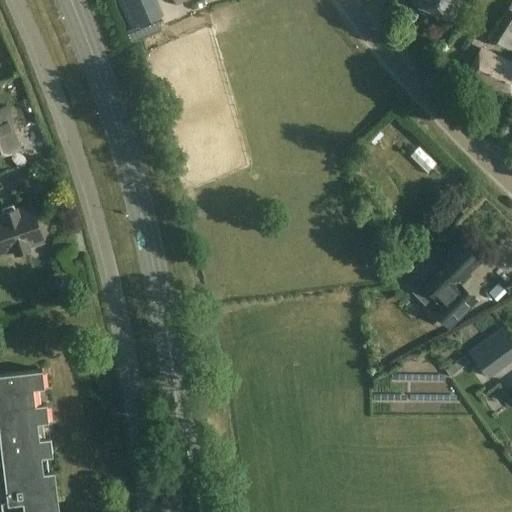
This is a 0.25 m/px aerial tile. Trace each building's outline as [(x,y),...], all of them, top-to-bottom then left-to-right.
[(163,16),(155,0),(122,0),(135,29),(163,16)] [(411,0),(409,5),(450,23),(460,0),(411,0)] [(511,44),(511,3),(510,3),(488,39),(508,52),(511,44)] [(511,89),(511,65),(480,51),(467,77),(509,96),(511,89)] [(0,108),(0,155),(20,148),(12,127),(14,126),(7,106),(0,108)] [(233,146),(246,141),(239,122),(226,127),(233,146)] [(44,242),(33,207),(19,212),(18,208),(3,213),(4,216),(0,217),(0,250),(2,256),(16,251),(17,254),(31,249),(30,246),(44,242)] [(411,250),(400,240),(384,257),(395,267),(411,250)] [(478,262),(459,242),(437,264),(438,265),(419,284),(436,301),(428,309),(449,330),(479,301),(461,284),(470,275),(467,273),(478,262)] [(45,388),(43,370),(0,375),(0,433),(9,504),(3,505),(3,511),(59,511),(55,472),(44,474),(42,457),(53,456),(51,438),(40,440),(38,424),(49,422),(47,404),(37,406),(35,389),(45,388)] [(408,377),(408,385),(447,386),(447,378),(408,377)]
